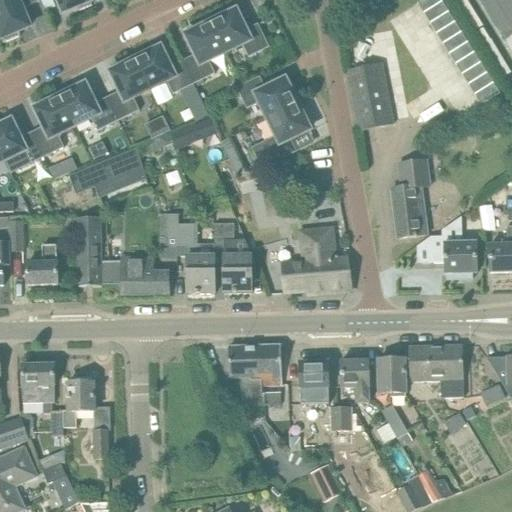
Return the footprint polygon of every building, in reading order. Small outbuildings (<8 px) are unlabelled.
[(41,1),(40,0),(0,0),(0,33),(4,43),(20,37),(19,32),(30,27),(22,9),(41,1)] [(57,0),(63,14),(76,8),(78,12),(92,6),(89,0),(57,0)] [(441,0),(423,0),(417,4),(424,14),(442,2),(441,0)] [(511,0),(476,0),(511,56),(511,0)] [(442,2),(424,14),(430,24),(449,12),(442,2)] [(225,12),(209,20),(226,54),(242,46),(248,59),(269,48),(258,25),(246,31),(236,11),(227,16),(225,12)] [(449,12),(430,24),(437,34),(455,22),(449,12)] [(195,55),(183,61),(194,85),(215,75),(209,62),(226,54),(209,20),(193,28),(195,32),(186,36),(195,55)] [(455,22),(437,34),(443,44),(462,33),(455,22)] [(462,33),(443,44),(449,54),(468,43),(462,33)] [(468,43),(449,54),(456,65),(474,53),(468,43)] [(150,49),(134,57),(150,91),(167,83),(173,96),(194,85),(183,61),(170,68),(161,48),(152,53),(150,49)] [(474,53),(456,65),(462,75),(481,63),(474,53)] [(120,92),(107,98),(119,122),(140,112),(133,99),(150,91),(134,57),(118,65),(119,69),(110,73),(120,92)] [(481,63),(462,75),(468,85),(487,73),(481,63)] [(347,72),(359,132),(394,125),(382,65),(347,72)] [(487,73),(468,85),(475,95),(494,83),(487,73)] [(260,104),(268,120),(301,104),(293,88),(290,90),(285,81),(266,90),(260,77),(236,89),(247,110),(260,104)] [(494,83),(475,95),(481,105),(500,94),(494,83)] [(74,86),(58,94),(75,128),(91,119),(98,133),(119,122),(107,98),(95,105),(85,85),(76,90),(74,86)] [(44,128),(32,133),(44,159),(64,149),(58,136),(75,128),(58,94),(42,102),(44,106),(35,110),(44,128)] [(276,137),(263,143),(252,148),(262,167),(284,159),(297,153),(291,140),(310,131),(305,122),(309,120),(301,104),(268,120),(276,137)] [(2,122),(0,122),(0,152),(5,162),(26,151),(32,165),(44,159),(32,133),(20,139),(11,122),(4,125),(2,122)] [(169,134),(138,147),(142,157),(161,150),(161,149),(173,144),(169,134)] [(76,196),(95,188),(117,179),(116,176),(131,170),(132,173),(143,169),(137,150),(125,155),(110,161),(69,177),(76,196)] [(391,191),(395,220),(398,240),(414,238),(414,239),(417,238),(417,237),(428,236),(421,189),(430,188),(427,162),(398,166),(401,190),(391,191)] [(13,203),(1,204),(1,213),(13,212),(13,203)] [(488,205),(477,207),(482,236),(493,234),(488,205)] [(179,226),(179,216),(162,216),(162,237),(167,237),(167,250),(187,249),(188,295),(215,295),(215,257),(214,257),(214,245),(198,245),(198,225),(179,226)] [(77,217),(63,217),(64,227),(77,227),(77,220),(77,217)] [(25,252),(25,223),(23,223),(23,218),(10,218),(10,252),(25,252)] [(77,227),(78,269),(78,289),(102,288),(102,286),(122,285),(122,296),(169,296),(169,273),(153,273),(153,259),(122,259),(122,262),(101,263),(100,219),(77,220),(77,227)] [(235,241),(235,225),(214,225),(215,249),(224,249),(224,295),(252,295),(252,275),(251,256),(244,241),(235,241)] [(490,247),(490,254),(491,274),(511,273),(511,228),(506,228),(507,246),(490,247)] [(308,292),(308,295),(351,292),(347,260),(341,261),(341,252),(334,252),(332,230),(301,233),(304,264),(283,266),(286,294),(308,292)] [(442,238),(431,238),(417,248),(418,265),(445,264),(446,276),(447,276),(447,281),(473,280),(473,275),(477,275),(477,244),(446,244),(446,237),(442,237),(442,238)] [(8,245),(0,244),(0,287),(4,287),(3,266),(9,265),(8,245)] [(27,264),(27,266),(28,286),(58,286),(57,264),(57,247),(43,247),(43,264),(27,264)] [(230,379),(241,379),(241,406),(266,406),(265,394),(264,394),(264,391),(262,387),(261,384),(262,384),(261,347),(229,348),(230,379)] [(281,347),(261,347),(262,384),(261,384),(262,387),(264,391),(264,387),(282,387),(281,347)] [(445,381),(441,382),(442,400),(465,399),(464,381),(463,347),(444,348),(445,381)] [(410,383),(441,382),(445,381),(444,348),(409,349),(410,383)] [(497,376),(511,400),(511,358),(486,359),(497,376)] [(378,362),(379,382),(379,395),(390,395),(390,398),(406,398),(405,361),(378,362)] [(369,404),(369,389),(369,362),(342,363),(342,396),(357,396),(357,405),(369,404)] [(329,404),(328,363),(300,364),(301,390),(303,390),(303,396),(309,402),(317,402),(317,404),(329,404)] [(53,438),(65,437),(65,430),(66,430),(65,413),(53,413),(52,404),(55,404),(54,366),(23,366),(23,389),(24,389),(25,401),(42,400),(42,404),(44,404),(45,415),(52,415),(53,438)] [(65,413),(66,430),(76,430),(76,413),(95,413),(95,404),(94,384),(68,385),(68,412),(65,413)] [(481,394),(486,406),(504,399),(499,386),(481,394)] [(281,394),(265,394),(266,406),(281,405),(281,394)] [(382,412),(402,448),(413,442),(392,406),(382,412)] [(332,409),(333,433),(353,432),(352,408),(332,409)] [(463,413),(468,422),(476,417),(471,409),(463,413)] [(444,423),(451,435),(466,426),(459,414),(444,423)] [(21,419),(6,424),(0,425),(0,450),(28,441),(21,419)] [(95,460),(108,460),(109,460),(108,432),(94,432),(95,460)] [(24,449),(0,459),(0,511),(22,511),(25,511),(15,488),(37,478),(24,449)] [(42,472),(48,485),(66,477),(61,464),(42,472)] [(327,468),(314,475),(326,501),(340,494),(327,468)] [(428,471),(418,477),(433,504),(444,500),(453,496),(445,480),(434,482),(428,471)] [(397,493),(407,511),(416,511),(433,504),(418,477),(408,482),(410,486),(397,493)] [(108,511),(109,500),(79,500),(84,511),(108,511)]
